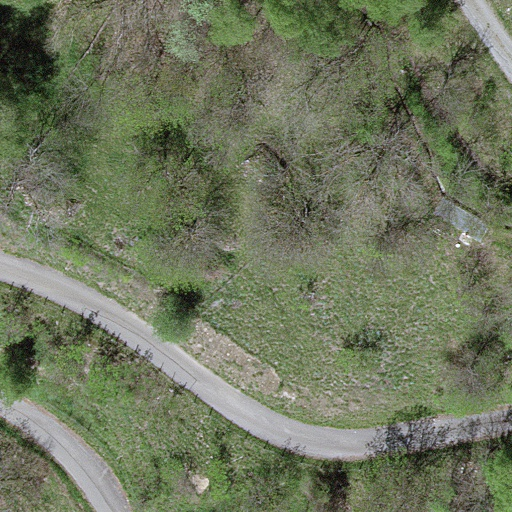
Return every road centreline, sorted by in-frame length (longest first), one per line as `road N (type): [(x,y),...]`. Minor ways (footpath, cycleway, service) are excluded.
road 1 (unclassified): [(0,265),(114,316),(260,421),(309,440),(383,441),(511,423)]
road 2 (unclassified): [(113,511),(68,451),(0,400)]
